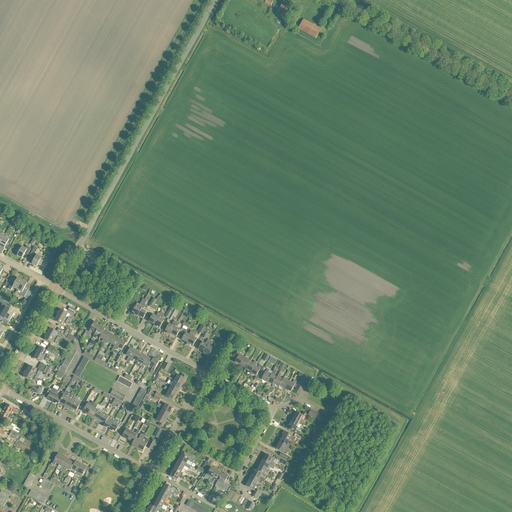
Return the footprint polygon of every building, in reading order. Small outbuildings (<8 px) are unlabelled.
[(287,14),(291,8),(282,3),(279,10),(287,14)] [(303,19),(298,29),(315,38),(321,29),(303,19)] [(7,243),(10,245),(13,239),(6,235),(0,245),(0,246),(4,249),(7,243)] [(28,255),(31,249),(28,248),(29,247),(26,246),(25,249),(22,247),(21,249),(18,248),(15,253),(18,254),(17,256),(22,259),(25,253),(28,255)] [(40,266),(43,261),(40,260),(42,258),(37,255),(35,254),(38,249),(34,247),(29,256),(33,257),(31,260),(33,261),(32,264),(37,267),(38,265),(40,266)] [(17,290),(22,281),(17,278),(14,284),(12,282),(8,289),(11,290),(12,287),(17,290)] [(22,281),(17,290),(16,292),(21,294),(20,296),(24,298),(28,291),(24,289),(27,284),(22,281)] [(153,308),(156,302),(157,300),(153,298),(149,306),(153,308)] [(3,312),(12,317),(15,312),(9,309),(11,306),(4,302),(2,305),(3,306),(1,308),(4,309),(3,312)] [(125,309),(132,313),(134,314),(134,315),(137,317),(138,316),(144,305),(144,304),(141,302),(139,305),(137,304),(136,306),(129,302),(125,309)] [(147,312),(146,311),(148,307),(147,306),(148,305),(145,304),(144,304),(144,305),(138,316),(143,319),(147,312)] [(70,315),(61,310),(59,312),(58,312),(56,315),(57,316),(69,322),(68,322),(69,322),(71,319),(68,317),(70,315)] [(3,312),(0,311),(0,320),(2,322),(4,319),(9,322),(12,317),(3,312)] [(154,325),(160,314),(158,313),(156,317),(152,315),(148,322),(154,325)] [(160,314),(154,325),(153,326),(157,328),(157,327),(160,328),(163,322),(164,322),(165,320),(163,317),(164,315),(161,313),(160,314)] [(67,324),(68,322),(69,322),(57,316),(54,321),(61,325),(63,322),(67,324)] [(174,320),(171,325),(169,324),(165,331),(167,332),(167,333),(170,335),(171,334),(177,322),(174,320)] [(99,326),(97,325),(98,324),(94,322),(88,332),(86,331),(84,334),(89,336),(92,331),(95,333),(99,326)] [(177,322),(171,334),(176,337),(180,330),(177,328),(180,324),(177,322)] [(104,331),(105,329),(103,328),(103,327),(100,325),(99,326),(95,333),(92,338),(95,340),(98,335),(101,336),(104,331)] [(203,334),(206,328),(201,325),(198,332),(203,334)] [(57,333),(57,332),(50,329),(47,334),(58,340),(59,341),(60,339),(56,336),(57,333)] [(106,332),(104,331),(101,336),(100,338),(103,340),(102,342),(104,343),(110,333),(107,331),(106,332)] [(187,343),(193,332),(191,331),(189,335),(185,333),(181,340),(187,343)] [(193,332),(187,343),(186,344),(190,346),(190,345),(193,347),(197,339),(194,338),(197,333),(194,331),(193,332)] [(111,344),(115,337),(113,336),(113,335),(110,333),(104,343),(106,345),(108,342),(111,344)] [(58,340),(47,334),(46,334),(44,337),(45,338),(44,340),(51,344),(53,340),(55,342),(55,343),(57,344),(59,341),(58,340)] [(115,350),(121,339),(118,338),(117,338),(115,337),(111,344),(114,346),(111,351),(114,352),(115,350)] [(121,339),(115,350),(117,351),(119,349),(122,350),(126,343),(124,342),(124,341),(121,339)] [(198,349),(203,352),(210,340),(208,339),(205,344),(202,342),(198,349)] [(214,342),(210,340),(203,352),(203,353),(206,355),(207,354),(209,356),(213,349),(210,347),(211,345),(212,345),(214,342)] [(48,359),(49,360),(51,356),(48,355),(46,354),(47,351),(40,347),(39,350),(38,349),(36,353),(37,353),(48,359)] [(59,354),(49,348),(47,350),(58,356),(59,354)] [(130,361),(136,351),(133,349),(132,350),(130,348),(126,356),(129,358),(127,361),(129,363),(130,361)] [(137,362),(141,355),(139,353),(139,352),(136,351),(130,361),(133,362),(134,360),(137,362)] [(37,353),(34,359),(41,363),(43,359),(47,362),(49,360),(48,359),(37,353)] [(240,366),(245,358),(236,353),(234,357),(237,358),(235,363),(240,366)] [(102,361),(104,357),(98,354),(95,361),(100,364),(102,361)] [(141,355),(137,362),(136,364),(135,365),(141,368),(147,357),(144,355),(143,356),(141,355)] [(143,369),(144,368),(145,366),(148,368),(149,366),(152,361),(150,360),(150,359),(147,357),(141,368),(143,369)] [(277,361),(271,357),(268,362),(274,365),(277,361)] [(246,369),(250,362),(250,361),(245,358),(240,366),(246,369)] [(149,366),(152,368),(150,373),(153,375),(155,372),(154,371),(159,361),(156,359),(155,360),(153,359),(152,361),(149,366)] [(251,373),(255,366),(257,362),(254,361),(253,364),(250,362),(246,369),(245,370),(251,373)] [(167,372),(170,366),(165,363),(162,369),(167,372)] [(44,369),(50,372),(52,368),(49,366),(48,367),(42,364),(40,367),(44,369)] [(255,366),(251,373),(250,374),(256,377),(258,374),(262,366),(260,365),(258,368),(255,366)] [(38,378),(38,377),(39,377),(40,375),(39,375),(41,372),(38,371),(37,370),(29,366),(26,371),(26,372),(37,378),(38,378)] [(44,369),(40,367),(38,370),(42,372),(45,374),(44,375),(47,377),(50,372),(44,369)] [(267,382),(271,375),(268,373),(269,370),(267,369),(266,372),(261,380),(267,383),(267,382)] [(273,385),(277,377),(274,375),(276,372),(274,370),(271,375),(267,382),(273,385)] [(37,378),(26,372),(26,371),(24,374),(25,375),(23,377),(30,381),(32,379),(37,382),(39,378),(38,378),(37,378)] [(175,380),(182,384),(183,382),(184,383),(187,377),(182,374),(181,377),(175,373),(175,372),(173,371),(171,375),(176,377),(175,380)] [(279,386),(283,379),(280,377),(282,373),(280,372),(277,377),(273,384),(279,387),(279,386)] [(182,384),(175,380),(171,378),(169,381),(173,383),(171,386),(178,390),(180,388),(181,388),(182,385),(181,385),(182,384)] [(285,389),(289,381),(284,378),(283,379),(279,386),(285,389)] [(289,381),(285,389),(291,392),(295,384),(289,381)] [(37,388),(32,386),(30,390),(34,392),(34,393),(40,395),(43,390),(37,387),(37,388)] [(177,392),(178,390),(171,386),(170,389),(166,387),(164,390),(168,392),(175,396),(176,396),(178,393),(177,392)] [(52,402),(57,394),(58,391),(53,388),(52,390),(49,388),(45,395),(48,397),(47,398),(50,400),(49,401),(52,402)] [(64,407),(71,395),(67,393),(68,392),(66,391),(64,393),(59,404),(64,407)] [(58,405),(59,404),(64,393),(62,392),(60,396),(57,394),(52,402),(55,404),(56,403),(58,405)] [(174,398),(175,396),(168,392),(167,395),(164,394),(163,396),(173,402),(175,398),(174,398)] [(70,410),(77,397),(75,396),(74,397),(71,395),(64,407),(70,410)] [(77,397),(70,410),(73,411),(74,411),(76,412),(80,405),(77,403),(79,398),(77,397)] [(85,414),(88,416),(95,403),(93,402),(91,404),(88,403),(83,412),(85,413),(85,414)] [(92,417),(94,418),(100,406),(95,403),(88,416),(91,418),(92,417)] [(157,407),(160,409),(170,414),(172,411),(171,411),(172,408),(165,404),(164,407),(159,404),(157,407)] [(4,411),(10,414),(12,410),(16,413),(18,411),(7,405),(4,411)] [(96,420),(99,422),(106,410),(104,408),(100,406),(94,418),(96,419),(96,420)] [(24,409),(22,412),(31,417),(33,414),(24,409)] [(168,418),(170,414),(160,409),(159,411),(161,412),(159,415),(166,419),(167,417),(168,418)] [(103,423),(105,424),(108,419),(109,417),(106,415),(108,411),(106,410),(99,422),(102,424),(103,423)] [(8,418),(10,414),(4,411),(0,417),(11,423),(12,420),(8,418)] [(292,417),(305,424),(306,422),(301,420),(303,416),(296,412),(295,415),(294,414),(292,417)] [(165,422),(166,419),(159,415),(157,419),(155,417),(154,420),(159,423),(158,425),(163,428),(166,422),(165,422)] [(303,427),(305,424),(292,417),(290,421),(291,421),(290,423),(297,427),(299,424),(303,427)] [(110,429),(114,422),(108,419),(105,424),(103,427),(107,429),(107,428),(109,429),(110,429)] [(110,429),(109,429),(109,430),(112,432),(113,431),(115,432),(117,429),(119,430),(121,426),(119,425),(116,423),(117,421),(117,420),(115,419),(114,422),(110,429)] [(297,427),(290,423),(289,426),(288,425),(286,429),(298,436),(300,432),(296,430),(297,427)] [(127,440),(132,432),(129,430),(130,427),(126,425),(123,431),(125,432),(122,436),(125,437),(124,438),(127,440)] [(133,442),(136,438),(140,431),(138,430),(135,434),(132,432),(127,440),(131,442),(131,441),(133,442)] [(282,438),(289,442),(290,439),(294,441),(296,438),(284,432),(282,435),(283,436),(282,438)] [(141,441),(143,438),(144,436),(141,434),(139,437),(140,438),(139,440),(136,438),(133,442),(132,445),(134,446),(133,447),(137,449),(137,448),(141,441)] [(149,440),(147,439),(146,440),(143,438),(141,441),(137,448),(139,449),(139,450),(142,452),(149,440)] [(280,444),(288,448),(289,446),(287,445),(289,442),(282,438),(281,440),(280,439),(278,443),(280,444)] [(152,439),(147,448),(151,450),(151,449),(154,451),(158,443),(156,442),(156,441),(152,439)] [(280,444),(278,443),(276,446),(277,447),(276,449),(286,455),(288,452),(289,453),(291,450),(288,448),(280,444)] [(193,457),(182,451),(179,457),(180,458),(179,460),(186,464),(188,461),(192,463),(194,460),(192,458),(193,457)] [(59,465),(63,458),(61,457),(61,456),(58,454),(52,464),(51,463),(50,466),(53,468),(56,463),(59,465)] [(262,459),(273,466),(274,464),(274,463),(273,463),(275,460),(266,454),(265,457),(264,456),(262,459)] [(62,472),(69,460),(66,458),(65,459),(63,458),(59,465),(63,467),(60,471),(62,472)] [(176,465),(183,469),(185,466),(187,467),(188,465),(186,464),(179,460),(178,459),(176,463),(177,463),(176,465)] [(269,471),(271,467),(273,469),(274,466),(273,466),(262,459),(260,463),(261,463),(260,466),(267,469),(269,471)] [(70,471),(74,464),(72,463),(72,462),(69,460),(62,472),(65,474),(67,469),(70,471)] [(76,475),(81,465),(81,464),(78,462),(78,463),(75,462),(74,464),(70,471),(70,472),(75,475),(76,475)] [(81,465),(76,475),(81,478),(84,472),(87,473),(90,469),(84,465),(83,466),(81,465)] [(181,473),(183,469),(176,465),(174,468),(174,467),(172,470),(182,476),(183,474),(181,473)] [(265,473),(267,469),(260,466),(259,468),(258,467),(256,470),(262,474),(266,476),(267,474),(265,473)] [(211,480),(217,470),(214,468),(213,469),(211,468),(207,475),(210,477),(208,481),(208,482),(210,483),(211,480)] [(182,476),(172,470),(170,474),(171,474),(170,477),(177,480),(179,477),(183,480),(184,477),(182,476)] [(218,481),(222,474),(220,473),(220,472),(217,470),(211,480),(213,482),(215,479),(218,481)] [(253,472),(251,475),(261,481),(263,481),(264,482),(265,480),(260,477),(262,474),(256,470),(255,470),(254,472),(253,472)] [(0,504),(5,507),(12,495),(3,490),(1,494),(0,494),(0,485),(0,474),(1,473),(0,471),(0,504)] [(222,474),(218,481),(221,483),(219,488),(222,490),(223,487),(222,486),(228,476),(225,474),(224,475),(222,474)] [(249,481),(256,485),(258,482),(261,484),(263,481),(261,481),(251,475),(249,478),(250,479),(249,481)] [(256,485),(249,481),(248,483),(247,483),(245,486),(255,492),(252,496),(257,499),(261,492),(258,490),(259,487),(256,485)] [(161,490),(172,495),(174,497),(175,495),(171,492),(173,488),(165,484),(164,487),(163,486),(161,490)] [(170,498),(172,495),(161,490),(160,493),(159,496),(166,500),(168,496),(170,498)] [(155,501),(156,501),(163,505),(165,506),(166,506),(167,507),(168,505),(165,503),(166,500),(159,496),(158,498),(157,497),(155,501)] [(163,505),(156,501),(155,503),(154,503),(152,506),(162,511),(164,511),(165,511),(161,508),(163,505)] [(254,504),(250,502),(246,509),(250,511),(254,504)]
